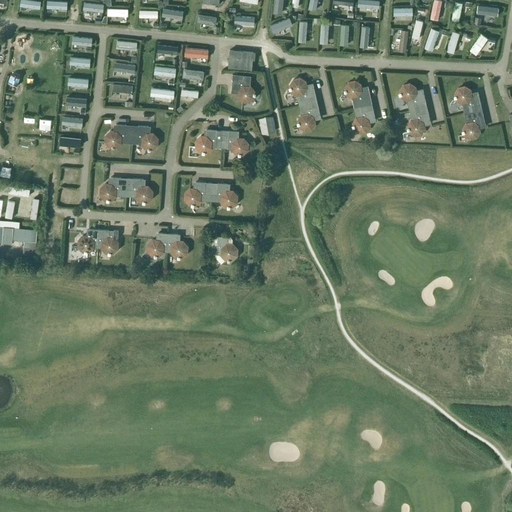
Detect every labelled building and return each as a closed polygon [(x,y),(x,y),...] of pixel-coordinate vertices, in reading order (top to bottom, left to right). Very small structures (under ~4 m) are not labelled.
[(66,8),(66,1),(49,0),(46,0),(46,7),(66,8)] [(280,14),(282,0),(273,0),(272,12),(280,14)] [(316,10),(317,0),(309,0),(308,8),(316,10)] [(378,8),(379,0),(357,0),(357,6),(378,8)] [(438,20),(442,0),(441,0),(434,0),(430,18),(438,20)] [(102,11),(103,4),(83,1),(82,9),(102,11)] [(459,21),(462,3),(455,2),(452,20),(459,21)] [(497,15),(498,7),(478,5),(477,13),(497,15)] [(412,15),(412,7),(393,8),(393,16),(412,15)] [(127,16),(127,9),(107,8),(106,16),(127,16)] [(182,19),(183,11),(162,8),(161,16),(182,19)] [(215,25),(216,16),(197,13),(196,22),(215,25)] [(253,24),(254,16),(236,15),(235,22),(253,24)] [(291,25),(289,18),(270,25),(272,32),(291,25)] [(423,21),(416,19),(411,37),(419,39),(423,21)] [(306,42),(307,21),(299,21),(298,42),(306,42)] [(327,43),(329,23),(320,22),(319,43),(327,43)] [(347,45),(348,25),(341,24),(339,45),(347,45)] [(367,47),(369,27),(361,26),(359,47),(367,47)] [(431,50),(439,31),(432,28),(425,47),(431,50)] [(406,52),(408,30),(401,30),(399,51),(406,52)] [(453,53),(459,33),(453,31),(447,51),(453,53)] [(476,55),(488,38),(482,34),(470,51),(476,55)] [(91,46),(91,38),(72,36),(71,44),(91,46)] [(488,53),(497,40),(490,36),(482,48),(488,53)] [(136,50),(137,42),(116,40),(115,48),(136,50)] [(177,54),(178,46),(157,44),(156,52),(177,54)] [(207,58),(208,50),(185,47),(184,56),(207,58)] [(254,60),(254,56),(252,56),(253,52),(229,50),(228,67),(251,69),(252,60),(254,60)] [(89,66),(90,59),(69,57),(68,64),(89,66)] [(134,73),(135,65),(114,62),(113,70),(134,73)] [(174,77),(175,68),(154,65),(153,74),(174,77)] [(202,79),(203,71),(183,69),(182,77),(202,79)] [(250,86),(251,76),(244,75),(244,81),(232,80),(231,90),(238,91),(237,96),(242,101),(248,102),(253,97),(253,95),(255,95),(255,93),(254,93),(254,91),(250,86)] [(87,86),(88,78),(68,77),(67,85),(87,86)] [(293,79),(289,85),(290,87),(289,88),(289,89),(290,89),(291,91),(296,95),(299,105),(305,103),(304,97),(315,95),(313,85),(306,86),(305,81),(299,78),(293,79)] [(345,90),(344,90),(344,92),(345,92),(346,94),(351,98),(353,107),(360,106),(359,100),(370,98),(368,88),(361,89),(360,84),(354,81),(348,82),(344,88),(345,90)] [(403,85),(399,90),(400,93),(399,93),(399,95),(400,95),(401,97),(406,100),(408,110),(415,109),(414,103),(425,100),(423,90),(416,92),(415,87),(409,83),(403,85)] [(132,92),(132,85),(112,84),(111,91),(132,92)] [(458,88),(454,93),(455,96),(454,96),(454,98),(455,98),(456,100),(461,103),(464,113),(470,112),(469,106),(480,103),(478,93),(471,95),(470,90),(464,86),(458,88)] [(173,98),(174,90),(151,87),(150,95),(173,98)] [(198,97),(198,91),(182,89),(181,95),(198,97)] [(85,106),(86,98),(66,96),(65,104),(85,106)] [(301,115),(297,120),(298,122),(297,123),(297,125),(298,124),(299,127),(304,130),(311,129),(314,123),(313,118),(320,117),(318,107),(306,109),(305,103),(299,105),(301,115)] [(353,125),(352,125),(352,127),(353,127),(354,129),(359,133),(366,131),(369,126),(368,121),(375,119),(373,109),(361,112),(360,106),(353,107),(356,117),(352,123),(353,125)] [(411,120),(407,126),(408,128),(407,128),(407,130),(408,130),(409,132),(414,136),(421,134),(424,128),(423,123),(430,122),(428,112),(416,115),(415,109),(408,110),(411,120)] [(470,112),(464,113),(466,123),(462,128),(463,131),(462,131),(462,133),(463,132),(464,135),(469,138),(476,137),(479,131),(478,126),(485,125),(483,115),(471,117),(470,112)] [(82,126),(82,118),(62,117),(61,125),(82,126)] [(131,143),(132,125),(116,124),(115,131),(110,131),(105,135),(105,142),(109,147),(112,147),(112,148),(114,148),(114,147),(116,147),(121,143),(131,143)] [(148,126),(132,125),(131,143),(141,144),(145,149),(148,149),(147,150),(149,150),(150,149),(152,149),(157,145),(157,138),(153,133),(148,133),(148,126)] [(206,136),(200,136),(196,140),(195,147),(200,152),(202,152),(202,153),(204,153),(204,152),(206,152),(211,148),(221,149),(222,131),(216,130),(206,129),(206,136)] [(222,131),(221,149),(231,149),(236,154),(238,154),(238,155),(240,155),(240,154),(242,154),(247,150),(247,143),(243,138),(238,138),(238,131),(228,131),(222,131)] [(79,147),(80,138),(60,136),(59,145),(79,147)] [(126,196),(127,178),(111,177),(110,184),(105,184),(100,188),(100,195),(104,200),(106,200),(106,201),(108,201),(108,200),(111,200),(116,196),(126,196)] [(143,179),(127,178),(126,196),(136,197),(140,202),(142,202),(142,203),(144,203),(144,202),(147,202),(152,198),(152,191),(148,186),(142,186),(143,179)] [(195,189),(190,188),(185,193),(184,199),(189,204),(191,204),(191,206),(193,206),(193,205),(195,205),(200,200),(210,201),(211,183),(195,182),(195,189)] [(227,183),(211,183),(210,201),(220,202),(225,206),(227,206),(227,208),(229,208),(229,207),(231,207),(236,202),(237,196),(232,191),(227,190),(227,183)] [(21,190),(3,187),(2,193),(20,195),(21,190)] [(24,190),(23,196),(43,199),(44,193),(24,190)] [(14,203),(8,202),(5,218),(11,219),(14,203)] [(27,205),(21,204),(18,220),(24,221),(27,205)] [(38,206),(32,205),(29,221),(35,222),(38,206)] [(0,220),(0,226),(3,227),(13,228),(18,228),(19,222),(0,220)] [(14,228),(3,227),(2,241),(1,244),(12,245),(13,241),(14,228)] [(19,228),(18,240),(24,241),(23,247),(35,248),(36,230),(19,228)] [(88,236),(83,235),(78,240),(77,246),(82,251),(84,251),(84,253),(86,253),(86,252),(89,252),(94,247),(97,248),(98,229),(88,229),(88,236)] [(118,230),(113,230),(113,237),(108,237),(108,230),(98,229),(97,248),(101,248),(105,253),(108,253),(108,254),(110,254),(110,253),(112,253),(117,249),(117,242),(115,239),(118,237),(118,230)] [(157,240),(152,239),(147,244),(147,250),(151,255),(154,255),(154,257),(156,257),(156,256),(158,256),(163,251),(167,252),(168,233),(158,233),(157,240)] [(168,233),(167,252),(170,252),(175,257),(177,257),(177,258),(179,258),(179,257),(181,257),(186,253),(187,246),(182,241),(177,241),(178,234),(168,233)] [(217,236),(217,248),(210,248),(210,253),(216,254),(216,258),(220,263),(225,259),(227,260),(227,261),(229,261),(229,260),(231,260),(236,255),(237,249),(232,244),(227,244),(228,237),(217,236)]
